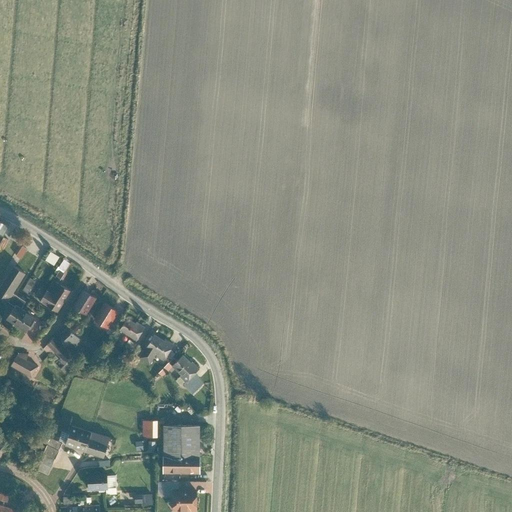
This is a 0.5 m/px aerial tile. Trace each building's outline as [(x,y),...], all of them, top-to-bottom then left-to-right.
[(0,220),(0,233),(6,236),(11,225),(0,220)] [(16,254),(24,258),(29,248),(21,244),(16,254)] [(48,260),(57,264),(61,255),(52,251),(48,260)] [(54,278),(60,281),(72,261),(65,257),(54,278)] [(24,272),(11,265),(0,283),(0,295),(8,300),(24,272)] [(27,276),(20,288),(29,293),(36,282),(27,276)] [(53,314),(66,291),(50,282),(37,304),(53,314)] [(80,317),(91,298),(80,292),(69,311),(80,317)] [(115,311),(101,304),(91,321),(105,329),(115,311)] [(19,313),(9,306),(1,318),(11,325),(13,322),(19,313)] [(23,329),(32,317),(22,310),(19,313),(13,322),(23,329)] [(142,329),(125,318),(116,331),(133,342),(142,329)] [(76,339),(64,327),(45,346),(57,358),(76,339)] [(172,343),(151,331),(136,357),(148,364),(154,353),(163,358),(172,343)] [(37,363),(17,353),(10,367),(29,377),(37,363)] [(197,368),(184,354),(167,369),(190,394),(202,383),(192,372),(197,368)] [(199,475),(200,424),(140,423),(140,439),(160,439),(159,474),(199,475)] [(111,441),(69,425),(61,446),(103,462),(111,441)] [(104,473),(84,473),(83,490),(103,491),(104,473)] [(195,511),(195,490),(178,490),(178,483),(158,483),(158,496),(170,496),(170,511),(195,511)] [(10,495),(0,491),(0,499),(7,502),(10,495)] [(137,504),(154,503),(154,493),(136,494),(137,504)]
